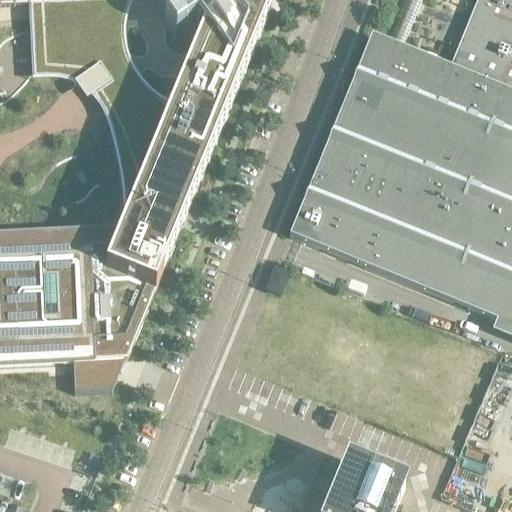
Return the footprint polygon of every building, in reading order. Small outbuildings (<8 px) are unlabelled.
[(0,0),(0,168),(151,161),(132,207),(110,262),(89,263),(89,261),(16,265),(15,242),(0,243),(0,369),(125,363),(127,363),(169,260),(169,259),(182,228),(193,201),(270,13),(275,1),(275,0),(0,0)] [(511,0),(413,0),(394,48),(371,39),(289,240),(301,245),(498,325),(502,314),(511,318),(511,0)] [(267,293),(280,299),(289,279),(283,277),(284,274),(277,271),(267,293)] [(237,388),(260,393),(265,371),(243,366),(237,388)] [(265,477),(278,443),(221,420),(207,454),(265,477)] [(295,482),(304,460),(293,455),(284,478),(295,482)] [(394,511),(404,490),(348,467),(329,511),(394,511)]
